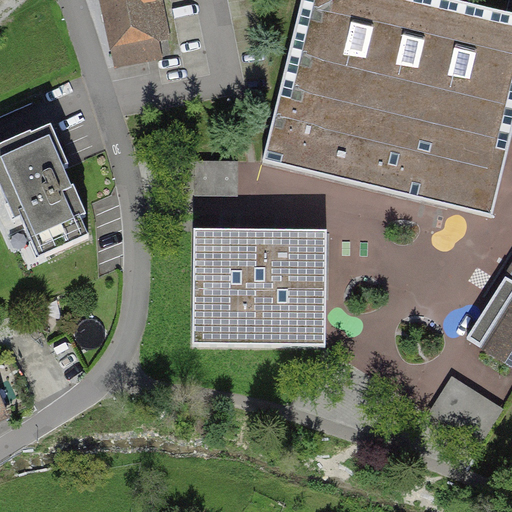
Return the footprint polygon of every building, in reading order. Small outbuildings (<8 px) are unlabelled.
[(164,0),(101,0),(116,68),(164,58),(160,40),(172,38),(164,0)] [(511,16),(442,0),(303,0),(264,166),(470,214),(494,220),(511,142),(511,16)] [(96,240),(46,127),(0,147),(0,198),(31,269),(96,240)] [(239,158),(195,158),(195,192),(239,192),(239,158)] [(193,350),(327,351),(328,234),(194,233),(193,350)] [(469,340),(511,366),(511,271),(490,307),(469,340)] [(506,406),(452,374),(430,411),(484,443),(506,406)] [(0,418),(17,411),(0,375),(0,418)]
